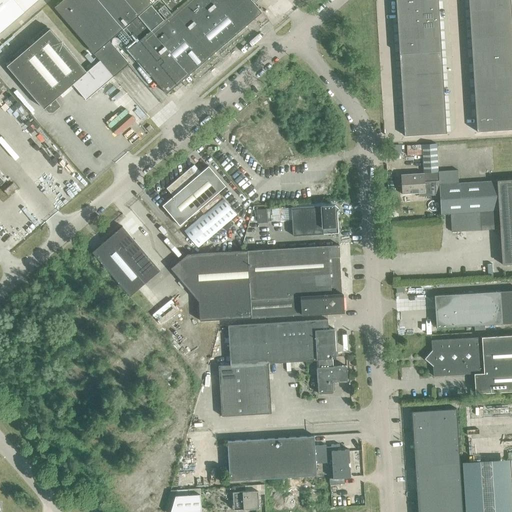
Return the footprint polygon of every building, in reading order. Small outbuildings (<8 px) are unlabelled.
[(0,0),(0,28),(32,0),(0,0)] [(120,31),(133,46),(128,50),(166,94),(261,12),(253,3),(257,0),(63,0),(54,8),(113,77),(129,64),(109,41),(120,31)] [(437,0),(395,0),(404,136),(446,134),(437,0)] [(467,0),(476,132),(511,129),(511,30),(510,0),(467,0)] [(49,29),(6,66),(43,109),(44,109),(48,113),(53,113),(60,107),(60,106),(58,107),(53,101),(72,84),(86,100),(113,77),(99,60),(86,72),(80,65),(49,29)] [(436,143),(421,143),(423,173),(424,182),(431,181),(431,185),(438,184),(438,171),(436,143)] [(190,167),(178,178),(202,206),(225,186),(208,166),(197,175),(190,167)] [(438,184),(439,195),(440,215),(450,214),(451,232),(499,229),(502,265),(511,263),(511,179),(458,183),(457,170),(438,171),(438,184)] [(424,196),(439,195),(438,184),(431,185),(431,181),(424,182),(423,173),(400,175),(401,194),(424,193),(424,196)] [(202,206),(178,178),(166,188),(172,196),(162,206),(179,226),(202,206)] [(4,191),(8,196),(17,188),(13,183),(4,191)] [(236,215),(222,198),(183,231),(198,248),(236,215)] [(291,208),(292,236),(338,233),(337,211),(334,212),(334,205),(321,206),(291,208)] [(92,252),(129,296),(160,270),(122,226),(92,252)] [(198,301),(199,321),(343,312),(342,294),(339,294),(337,257),(339,257),(339,245),(187,255),(170,268),(198,301)] [(511,323),(511,290),(434,295),(436,328),(511,323)] [(318,359),(336,358),(334,329),(328,329),(327,320),(227,326),(230,365),(218,366),(221,416),(271,413),(268,363),(318,360),(318,359)] [(433,376),(474,374),(475,393),(485,393),(511,391),(511,335),(431,340),(431,351),(428,355),(427,356),(428,361),(428,362),(432,366),(433,376)] [(318,393),(319,394),(332,393),(333,392),(332,382),(333,381),(346,381),(347,379),(346,365),(316,367),(318,393)] [(411,411),(413,433),(457,430),(456,408),(411,411)] [(413,433),(414,454),(459,451),(457,430),(413,433)] [(315,463),(332,462),(331,450),(339,450),(339,444),(331,444),(331,446),(326,447),(326,445),(314,445),(314,436),(227,441),(229,481),(316,475),(315,463)] [(331,450),(332,462),(333,478),(329,478),(329,485),(344,484),(344,478),(350,478),(350,467),(348,468),(348,463),(349,463),(349,449),(339,450),(331,450)] [(414,454),(415,475),(460,472),(459,451),(414,454)] [(415,475),(417,496),(461,493),(460,472),(415,475)] [(232,492),(233,504),(232,505),(232,508),(233,508),(233,510),(259,509),(258,491),(232,492)] [(417,496),(417,511),(462,511),(461,493),(417,496)] [(175,496),(170,511),(200,511),(200,494),(175,496)]
